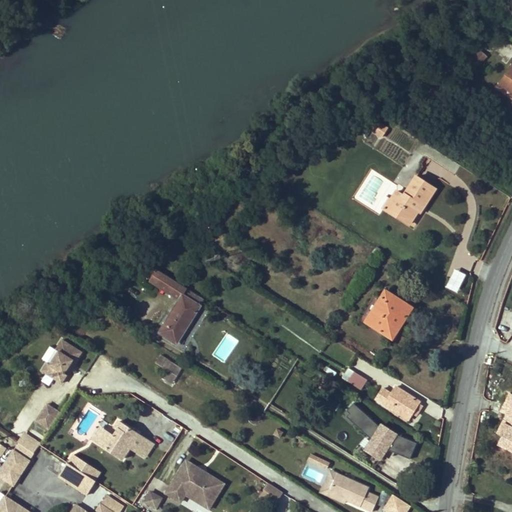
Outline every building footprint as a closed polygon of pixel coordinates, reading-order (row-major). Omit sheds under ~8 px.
[(478,66),(487,57),(481,51),(472,60),(478,66)] [(511,91),(511,66),(510,66),(499,83),(511,91)] [(387,128),(377,121),(371,130),(377,134),(380,129),(385,132),(387,128)] [(415,208),(418,203),(423,206),(435,188),(417,176),(404,196),(397,191),(392,199),(390,198),(383,208),(400,219),(400,218),(409,224),(418,210),(415,208)] [(420,212),(423,206),(418,203),(415,208),(418,210),(420,212)] [(151,279),(157,269),(154,267),(148,277),(151,279)] [(160,287),(167,276),(157,269),(151,279),(150,281),(160,287)] [(446,288),(457,293),(466,274),(454,269),(446,288)] [(180,300),(187,288),(167,276),(160,287),(180,300)] [(176,343),(190,321),(191,322),(201,306),(200,305),(204,299),(194,292),(187,288),(180,300),(159,332),(176,343)] [(400,326),(412,308),(386,291),(381,299),(366,321),(391,337),(398,325),(400,326)] [(366,321),(381,299),(375,295),(360,318),(366,321)] [(392,338),(400,326),(398,325),(391,337),(392,338)] [(64,373),(73,360),(76,362),(82,352),(63,339),(56,349),(59,351),(50,364),(48,362),(42,371),(62,383),(67,375),(64,373)] [(165,368),(170,361),(161,354),(156,362),(165,368)] [(172,384),(182,368),(170,361),(165,368),(167,369),(162,377),(172,384)] [(348,381),(354,371),(349,368),(342,378),(348,381)] [(368,380),(354,371),(348,381),(361,390),(368,380)] [(331,394),(338,383),(327,377),(320,387),(331,394)] [(420,402),(396,386),(391,393),(383,388),(376,399),(392,409),(393,407),(410,418),(413,413),(419,404),(420,402)] [(49,429),(60,412),(47,404),(36,421),(49,429)] [(380,462),(398,434),(350,404),(341,417),(372,436),(363,451),(380,462)] [(417,415),(422,406),(419,404),(413,413),(417,415)] [(410,418),(393,407),(392,409),(409,419),(410,418)] [(137,452),(145,439),(138,434),(134,439),(128,435),(131,430),(118,421),(115,427),(118,429),(113,436),(108,433),(100,444),(122,459),(128,451),(126,449),(128,446),(130,447),(137,452)] [(100,444),(108,433),(100,427),(92,439),(100,444)] [(280,437),(283,432),(277,429),(274,434),(280,437)] [(138,434),(131,430),(128,435),(134,439),(138,434)] [(411,458),(417,443),(397,435),(391,451),(411,458)] [(145,457),(153,444),(145,439),(137,452),(145,457)] [(0,475),(13,484),(34,453),(17,442),(0,467),(0,475)] [(100,472),(73,455),(68,463),(95,480),(100,472)] [(309,455),(304,477),(321,481),(326,459),(309,455)] [(225,484),(186,460),(185,463),(221,485),(210,502),(187,487),(179,500),(181,502),(186,495),(209,509),(225,484)] [(96,481),(95,480),(68,463),(67,462),(59,476),(87,495),(96,481)] [(221,485),(185,463),(166,493),(179,500),(187,487),(210,502),(221,485)] [(346,500),(329,492),(337,473),(330,470),(321,492),(345,503),(346,500)] [(379,497),(367,492),(369,488),(337,473),(329,492),(346,500),(372,511),(373,509),(379,497)] [(267,483),(259,497),(274,506),(283,492),(267,483)] [(101,499),(105,489),(95,484),(90,494),(101,499)] [(156,508),(162,498),(151,492),(145,502),(156,508)] [(390,494),(382,511),(384,511),(406,511),(411,504),(390,494)] [(27,511),(5,497),(0,504),(0,511),(27,511)] [(120,511),(123,509),(105,497),(101,504),(95,511),(87,511),(77,504),(71,511),(120,511)]
